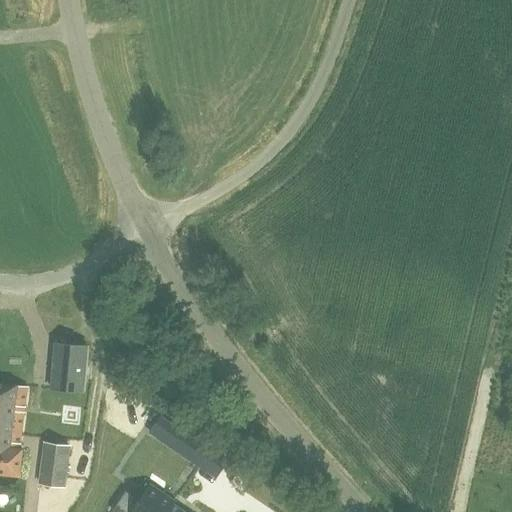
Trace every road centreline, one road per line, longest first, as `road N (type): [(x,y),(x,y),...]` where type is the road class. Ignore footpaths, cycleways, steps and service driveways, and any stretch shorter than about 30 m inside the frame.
road 1 (tertiary): [(366,511),(259,393),(146,228)]
road 2 (track): [(146,228),(240,180),(280,144),(314,93),(349,0)]
road 3 (tertiary): [(146,228),(105,141),(69,0)]
road 4 (unclassified): [(146,228),(75,271),(0,280)]
